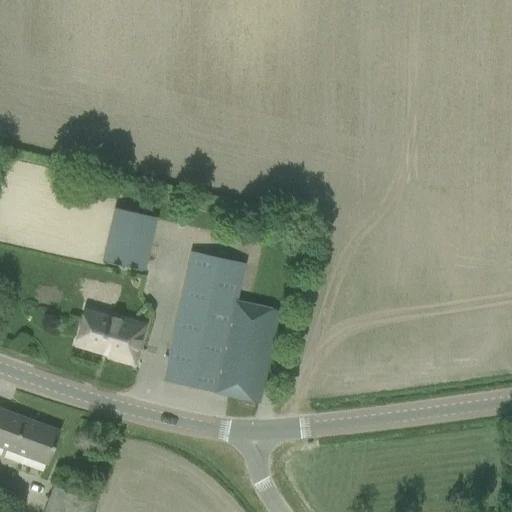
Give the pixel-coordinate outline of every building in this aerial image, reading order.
[(101,261),(143,271),(155,218),(112,208),(101,261)] [(193,255),(167,359),(162,381),(257,402),(262,383),(278,312),(247,304),(237,301),(245,268),(193,255)] [(85,311),(81,325),(75,344),(107,354),(107,356),(132,364),(144,323),(121,317),(120,321),(85,311)] [(0,409),(0,447),(46,465),(59,431),(0,409)] [(42,511),(87,511),(92,500),(53,485),(42,511)]
